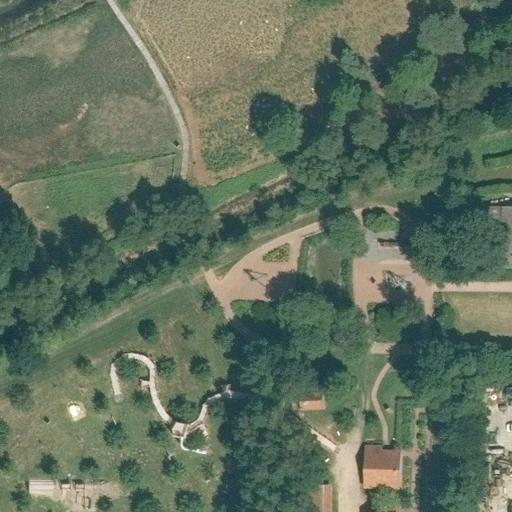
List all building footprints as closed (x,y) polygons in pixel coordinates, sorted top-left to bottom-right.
[(511,207),(492,207),(491,268),(511,268),(511,207)] [(511,374),(511,354),(477,354),(477,375),(511,374)] [(345,372),(326,372),(326,388),(345,387),(345,372)] [(364,446),(363,489),(397,489),(397,451),(385,450),(380,450),(380,446),(364,446)] [(315,511),(331,511),(332,488),(316,488),(315,511)]
